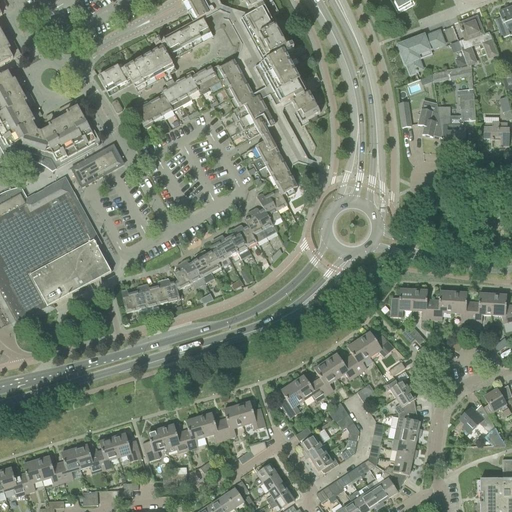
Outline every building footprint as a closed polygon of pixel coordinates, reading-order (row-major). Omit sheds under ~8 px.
[(0,0),(0,66),(20,56),(0,18),(0,17),(2,16),(0,13),(0,12),(7,8),(2,0),(0,0)] [(179,0),(180,2),(184,8),(192,24),(191,24),(163,40),(159,42),(160,45),(162,49),(152,54),(143,59),(133,64),(124,70),(120,72),(117,67),(107,73),(97,78),(104,91),(111,104),(111,106),(116,115),(118,115),(119,114),(120,114),(121,113),(126,113),(134,112),(143,129),(147,130),(152,127),(153,123),(191,102),(189,98),(198,92),(199,95),(200,94),(203,96),(209,93),(207,90),(219,84),(235,112),(231,114),(232,115),(230,116),(235,124),(239,121),(250,141),(259,136),(263,144),(246,154),(260,181),(265,182),(270,191),(271,190),(275,187),(276,187),(284,202),(294,197),(294,195),(292,191),(297,189),(316,148),(305,127),(308,125),(306,122),(319,115),(309,95),(306,96),(285,56),(293,51),(291,47),(290,48),(276,24),(273,17),(275,16),(279,14),(273,4),(271,0),(270,0),(238,0),(241,4),(243,3),(249,12),(245,14),(233,11),(221,7),(221,8),(213,12),(212,9),(211,9),(208,10),(204,3),(202,0),(179,0)] [(393,0),(395,4),(394,5),(397,11),(410,4),(409,3),(414,0),(393,0)] [(511,8),(498,13),(500,19),(494,21),(501,40),(509,37),(511,36),(511,8)] [(483,36),(480,28),(476,18),(466,22),(466,21),(460,24),(459,25),(461,31),(460,31),(467,49),(470,48),(470,49),(481,45),(487,61),(492,59),(493,62),(498,60),(488,34),(483,36)] [(444,47),(442,42),(439,32),(424,38),(423,37),(403,45),(404,46),(403,46),(402,47),(401,47),(401,48),(400,49),(400,50),(400,51),(400,52),(400,53),(405,65),(406,65),(410,75),(422,71),(419,62),(420,62),(419,61),(430,57),(429,54),(444,47)] [(476,65),(470,49),(470,48),(467,49),(461,52),(467,69),(476,65)] [(457,69),(465,66),(462,58),(454,61),(457,69)] [(467,69),(432,76),(433,82),(433,83),(433,84),(466,76),(468,91),(456,93),(457,98),(458,98),(460,118),(460,123),(463,123),(475,122),(470,68),(467,69)] [(504,93),(511,90),(511,72),(500,75),(504,93)] [(19,88),(24,85),(17,73),(10,77),(8,73),(0,77),(0,137),(4,145),(7,146),(10,150),(43,160),(51,155),(53,159),(55,159),(56,162),(59,160),(61,161),(66,158),(67,159),(86,148),(85,146),(94,141),(98,139),(80,106),(73,110),(70,105),(58,111),(62,119),(55,122),(51,115),(45,118),(46,121),(44,122),(42,129),(43,132),(40,133),(37,132),(35,129),(38,128),(40,121),(39,119),(41,117),(38,111),(31,115),(27,108),(34,104),(28,92),(22,95),(19,88)] [(225,104),(229,102),(223,91),(220,93),(224,100),(222,100),(225,104)] [(503,115),(511,112),(507,99),(499,101),(503,115)] [(401,130),(410,128),(407,104),(398,105),(401,130)] [(449,109),(437,108),(438,115),(441,135),(442,139),(443,139),(443,147),(454,148),(456,151),(463,148),(464,148),(464,138),(464,134),(466,134),(466,127),(464,127),(463,127),(449,127),(449,118),(449,109)] [(421,111),(417,127),(424,128),(422,137),(432,139),(432,138),(442,140),(442,139),(441,135),(438,115),(432,113),(421,111)] [(190,121),(199,116),(197,112),(188,118),(190,121)] [(498,125),(498,124),(491,124),(492,125),(483,125),(483,141),(491,141),(491,142),(493,142),(493,141),(500,141),(499,148),(508,148),(509,130),(507,130),(507,125),(498,125)] [(241,134),(231,137),(233,143),(242,140),(241,134)] [(104,176),(123,166),(113,148),(97,157),(94,157),(104,176)] [(95,181),(104,176),(94,157),(85,162),(95,181)] [(81,189),(95,181),(85,162),(71,170),(81,189)] [(258,179),(252,182),(253,184),(255,187),(261,184),(258,179)] [(73,193),(68,196),(63,186),(26,206),(16,211),(0,219),(0,296),(16,326),(111,274),(73,205),(78,202),(73,193)] [(284,202),(276,187),(275,187),(271,190),(270,191),(272,195),(269,197),(277,213),(286,208),(284,202)] [(264,199),(262,196),(261,195),(257,197),(256,199),(263,211),(270,225),(271,224),(280,219),(277,213),(269,197),(264,199)] [(26,206),(23,201),(20,196),(10,201),(16,211),(26,206)] [(0,219),(16,211),(10,201),(0,206),(0,219)] [(259,213),(257,210),(255,210),(251,212),(266,239),(276,234),(271,224),(270,225),(263,211),(259,213)] [(249,221),(245,224),(253,238),(256,244),(266,239),(251,212),(247,214),(246,216),(248,219),(249,221)] [(256,244),(253,238),(245,224),(247,228),(243,230),(241,227),(240,227),(236,229),(247,249),(256,244)] [(247,249),(236,229),(231,231),(230,233),(232,236),(229,238),(241,262),(250,256),(247,249)] [(224,241),(223,238),(221,237),(217,239),(229,263),(230,263),(228,260),(237,255),(241,262),(229,238),(224,241)] [(230,264),(229,263),(217,239),(212,242),(212,243),(213,247),(209,249),(211,254),(223,275),(220,269),(230,264)] [(207,256),(206,252),(204,252),(200,254),(214,280),(223,275),(211,254),(207,256)] [(205,285),(214,280),(200,254),(195,257),(195,258),(196,262),(193,264),(205,285)] [(188,266),(187,263),(185,262),(181,265),(195,291),(205,285),(193,264),(188,266)] [(195,291),(181,265),(176,267),(176,269),(177,271),(173,274),(177,281),(173,283),(175,286),(177,293),(191,285),(195,291)] [(170,285),(169,281),(167,280),(163,282),(168,304),(182,301),(181,297),(178,298),(177,293),(175,286),(173,283),(170,285)] [(158,307),(168,304),(163,282),(158,283),(157,284),(158,288),(153,289),(158,307)] [(149,290),(148,287),(146,286),(142,287),(147,309),(158,307),(153,289),(149,290)] [(137,312),(147,309),(142,287),(137,288),(136,290),(137,293),(132,295),(137,312)] [(414,292),(413,313),(421,313),(421,321),(432,321),(433,302),(430,302),(430,303),(426,303),(427,293),(419,292),(419,291),(414,290),(414,292)] [(128,296),(127,292),(125,291),(121,292),(120,294),(126,315),(137,312),(132,295),(128,296)] [(413,313),(414,292),(399,291),(399,300),(390,300),(389,319),(402,320),(402,312),(413,313)] [(452,315),(453,294),(439,293),(438,303),(435,303),(435,302),(433,302),(432,321),(441,322),(442,314),(452,315)] [(453,294),(452,315),(461,315),(460,323),(471,324),(472,305),(469,304),(469,305),(466,305),(466,295),(458,295),(458,293),(454,293),(454,294),(453,294)] [(492,296),(491,317),(500,318),(503,326),(511,323),(511,306),(505,306),(506,297),(498,297),(498,295),(494,295),(493,297),(492,296)] [(491,317),(492,296),(478,296),(478,305),(474,305),(472,305),(471,324),(481,324),(481,317),(491,317)] [(412,333),(409,335),(405,330),(400,335),(410,346),(414,341),(415,341),(410,335),(412,334),(412,333)] [(424,342),(417,334),(414,331),(412,333),(412,334),(410,335),(415,341),(414,341),(419,346),(424,342)] [(359,341),(358,342),(369,359),(377,354),(383,360),(394,350),(381,337),(377,340),(375,342),(374,341),(370,334),(363,339),(362,337),(358,340),(359,341)] [(447,346),(451,341),(450,340),(445,346),(441,342),(437,347),(449,356),(453,351),(447,346)] [(497,355),(508,345),(504,340),(496,346),(497,346),(493,350),(497,355)] [(462,349),(454,343),(451,341),(447,346),(453,351),(458,354),(462,349)] [(497,346),(496,346),(492,341),(481,350),(486,355),(493,350),(497,346)] [(361,364),(369,359),(358,342),(347,349),(352,357),(349,359),(346,360),(357,376),(366,370),(361,364)] [(326,363),(325,363),(336,381),(344,375),(348,382),(357,376),(346,360),(344,362),(345,362),(342,364),(336,356),(330,360),(329,359),(325,361),(326,363)] [(328,386),(336,381),(325,363),(313,371),(319,379),(316,381),(316,380),(313,382),(324,398),(333,392),(328,386)] [(405,370),(401,364),(388,372),(391,378),(405,370)] [(293,385),(292,385),(303,403),(311,397),(315,404),(324,398),(313,382),(311,383),(312,384),(309,386),(303,378),(297,382),(296,381),(292,383),(293,385)] [(403,382),(397,386),(394,380),(383,387),(387,394),(389,392),(394,401),(411,390),(409,386),(406,388),(403,382)] [(295,408),(303,403),(292,385),(280,393),(285,400),(278,405),(289,421),(299,414),(295,408)] [(360,400),(372,391),(368,386),(356,394),(360,400)] [(483,409),(482,409),(487,418),(499,411),(504,420),(511,415),(505,407),(506,407),(503,402),(506,401),(500,391),(499,389),(483,399),(488,406),(483,409)] [(397,407),(394,409),(398,416),(411,413),(415,413),(413,402),(415,401),(411,395),(414,393),(411,390),(394,401),(397,407)] [(364,406),(376,398),(372,391),(360,400),(364,406)] [(237,408),(236,408),(242,428),(252,425),(254,432),(264,429),(266,429),(260,410),(252,412),(250,404),(242,406),(241,405),(237,406),(237,408)] [(331,419),(344,411),(340,405),(327,413),(331,419)] [(470,410),(459,421),(464,427),(462,429),(468,435),(479,425),(488,435),(494,429),(487,418),(482,409),(480,406),(474,413),(470,410)] [(233,430),(242,428),(236,408),(223,412),(226,421),(223,422),(220,422),(226,441),(235,438),(233,430)] [(336,424),(348,416),(344,411),(331,419),(334,425),(336,424)] [(378,421),(378,420),(376,412),(370,417),(373,422),(378,421)] [(397,420),(395,430),(420,436),(421,431),(418,431),(419,424),(417,423),(415,413),(411,413),(398,416),(399,420),(397,420)] [(199,419),(205,439),(213,436),(216,444),(226,441),(220,422),(217,423),(218,424),(214,425),(212,415),(204,418),(203,416),(199,417),(199,419)] [(347,433),(355,428),(348,416),(336,424),(342,432),(345,430),(347,433)] [(195,442),(205,439),(199,419),(185,423),(188,433),(185,434),(185,433),(182,434),(187,452),(197,449),(195,442)] [(383,435),(384,428),(375,426),(372,437),(381,439),(382,435),(383,435)] [(161,430),(160,431),(168,455),(177,452),(178,455),(187,452),(182,434),(179,434),(180,435),(176,436),(174,427),(166,429),(165,428),(161,429),(161,430)] [(355,428),(347,433),(348,435),(358,437),(359,433),(355,428)] [(299,443),(311,435),(307,429),(295,437),(299,443)] [(419,440),(420,436),(395,430),(393,441),(415,445),(416,439),(419,440)] [(167,455),(168,455),(160,431),(147,435),(150,443),(142,446),(147,464),(159,461),(157,453),(166,451),(167,455)] [(320,446),(324,443),(318,434),(300,446),(304,452),(301,453),(304,458),(320,447),(320,446)] [(358,437),(348,435),(347,442),(356,444),(358,437)] [(113,440),(112,440),(118,460),(127,457),(129,464),(140,461),(141,461),(136,442),(128,444),(125,436),(117,438),(117,437),(113,438),(113,440)] [(379,449),(381,439),(372,437),(370,447),(379,449)] [(109,462),(118,460),(112,440),(99,444),(102,453),(98,454),(96,454),(101,473),(111,470),(109,462)] [(414,452),(415,445),(393,441),(391,451),(416,457),(417,452),(414,452)] [(356,444),(347,442),(346,448),(355,450),(356,444)] [(254,458),(266,450),(264,443),(248,448),(249,453),(250,453),(250,452),(254,458)] [(75,451),(74,451),(80,471),(89,468),(91,476),(101,473),(96,454),(93,455),(93,456),(90,457),(87,447),(79,450),(79,448),(74,449),(75,451)] [(313,465),(326,456),(320,447),(304,458),(306,460),(309,459),(313,465)] [(380,449),(379,449),(370,447),(368,458),(377,460),(377,456),(379,456),(380,449)] [(345,449),(345,450),(346,452),(351,458),(354,456),(355,452),(345,449)] [(71,474),(80,471),(74,451),(61,455),(64,465),(60,466),(60,465),(57,466),(63,484),(73,481),(71,474)] [(415,461),(416,457),(391,451),(390,452),(396,453),(394,463),(410,466),(412,460),(415,461)] [(242,466),(254,458),(250,452),(250,453),(249,453),(237,461),(240,467),(242,466)] [(351,458),(346,452),(340,456),(344,462),(351,458)] [(333,459),(329,461),(326,456),(313,465),(318,474),(321,472),(323,475),(323,474),(324,475),(338,466),(333,459)] [(375,467),(377,460),(368,458),(367,462),(375,467)] [(37,462),(36,463),(42,482),(51,480),(53,487),(63,484),(57,466),(55,466),(55,467),(52,468),(49,459),(41,461),(41,460),(36,461),(37,462)] [(502,481),(479,481),(479,494),(480,504),(479,511),(511,511),(511,461),(502,461),(502,465),(502,470),(502,481)] [(216,466),(215,467),(212,462),(200,470),(204,475),(211,471),(216,467),(216,466)] [(215,476),(227,467),(223,462),(216,466),(216,467),(211,471),(215,476)] [(375,468),(375,467),(367,462),(363,464),(368,472),(375,468)] [(33,485),(42,482),(36,463),(23,467),(26,476),(22,477),(22,476),(20,477),(25,495),(35,492),(33,485)] [(408,478),(410,466),(394,463),(392,473),(387,469),(384,473),(402,485),(407,477),(408,478)] [(360,478),(368,472),(363,464),(355,470),(360,478)] [(276,470),(273,472),(270,466),(256,475),(259,480),(253,484),(256,488),(261,485),(279,474),(276,470)] [(0,480),(4,494),(14,491),(17,498),(25,495),(20,477),(17,478),(14,479),(11,470),(3,472),(3,471),(0,471),(0,480)] [(351,484),(360,478),(355,470),(346,476),(351,484)] [(384,484),(379,487),(388,500),(397,494),(397,493),(402,485),(384,473),(381,479),(384,484)] [(278,479),(281,477),(279,474),(261,485),(267,494),(282,485),(278,479)] [(342,490),(351,484),(346,476),(337,482),(342,490)] [(341,490),(342,490),(337,482),(328,488),(333,496),(335,498),(343,493),(341,490)] [(248,494),(247,491),(241,483),(236,486),(243,497),(248,494)] [(288,488),(285,490),(282,485),(267,494),(270,498),(265,501),(268,507),(290,492),(288,488)] [(371,485),(367,487),(380,509),(384,506),(382,504),(388,500),(379,487),(374,490),(371,485)] [(377,511),(380,509),(367,487),(365,488),(368,493),(361,498),(369,511),(375,509),(377,511)] [(319,493),(319,494),(324,502),(327,500),(333,496),(328,488),(319,493)] [(244,504),(240,498),(235,490),(229,494),(227,492),(224,494),(235,510),(244,504)] [(290,497),(292,495),(290,492),(268,507),(271,511),(276,508),(278,511),(279,511),(294,503),(290,497)] [(369,511),(361,498),(360,498),(357,493),(348,499),(356,511),(369,511)] [(222,511),(231,511),(235,510),(224,494),(220,496),(222,499),(216,502),(222,511)] [(319,494),(315,496),(321,504),(321,505),(324,502),(319,494)] [(333,496),(327,500),(330,505),(336,501),(335,498),(333,496)] [(356,511),(348,499),(351,505),(343,510),(344,511),(356,511)] [(222,511),(216,502),(211,506),(209,503),(206,506),(209,511),(222,511)]
